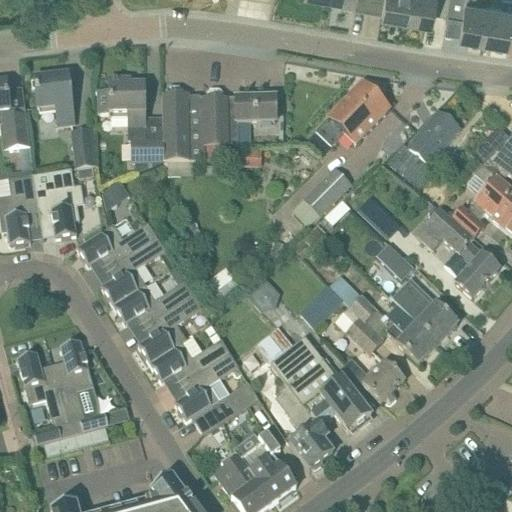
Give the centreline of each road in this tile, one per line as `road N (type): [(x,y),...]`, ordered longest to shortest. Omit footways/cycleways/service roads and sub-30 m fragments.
road 1 (unclassified): [(511,77),(250,36),(169,28),(97,33)]
road 2 (residential): [(0,274),(39,268),(80,306),(178,459)]
road 3 (tertiary): [(311,511),(434,424),(511,341)]
road 4 (residential): [(178,459),(32,499)]
